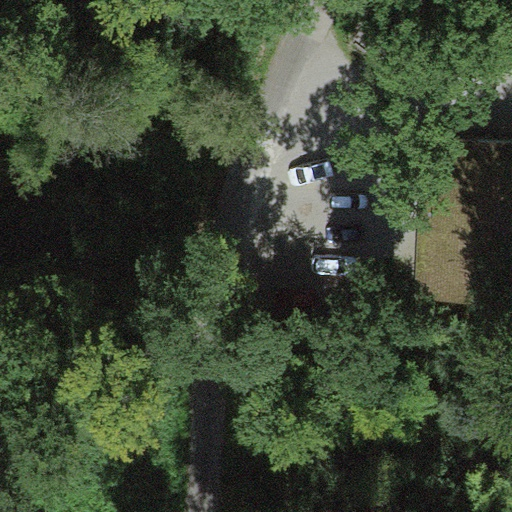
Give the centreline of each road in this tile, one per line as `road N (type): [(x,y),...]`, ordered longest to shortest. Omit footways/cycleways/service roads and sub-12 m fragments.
road 1 (track): [(198,511),(245,188),(282,77)]
road 2 (track): [(511,96),(282,77)]
